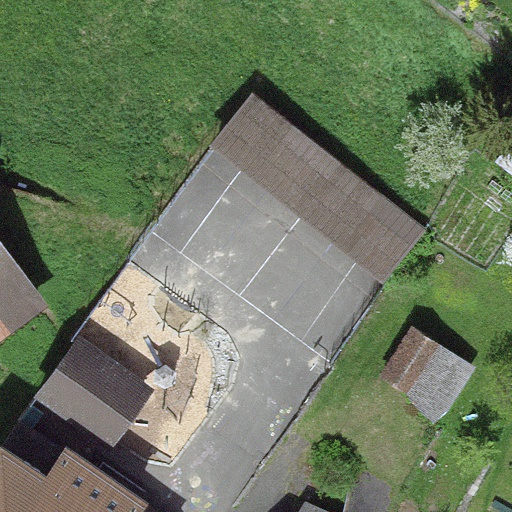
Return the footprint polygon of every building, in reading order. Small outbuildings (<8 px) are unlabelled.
[(253,92),(212,144),(384,280),(425,229),(253,92)] [(0,340),(49,304),(0,239),(0,340)] [(412,327),(381,376),(435,422),(447,413),(478,367),(412,327)] [(81,335),(35,397),(110,452),(155,390),(81,335)] [(0,446),(0,511),(143,511),(148,505),(66,448),(46,478),(0,446)] [(298,511),(329,511),(305,501),(298,511)]
